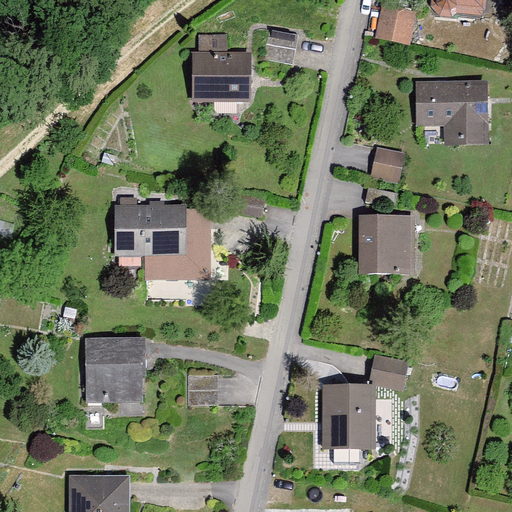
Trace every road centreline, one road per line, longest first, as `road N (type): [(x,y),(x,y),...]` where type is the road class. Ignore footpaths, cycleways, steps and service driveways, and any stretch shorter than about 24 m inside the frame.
road 1 (residential): [(247,511),(350,0)]
road 2 (residential): [(0,164),(184,0)]
